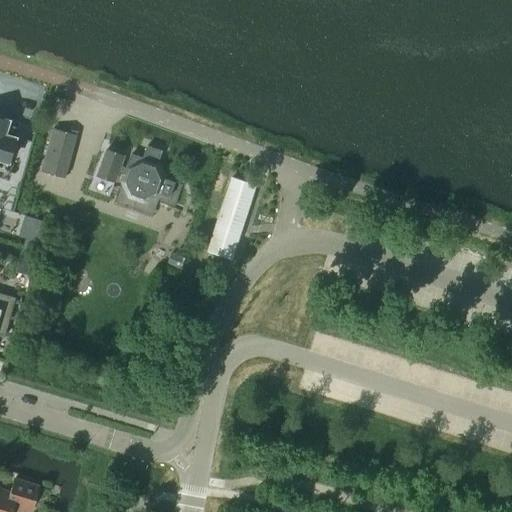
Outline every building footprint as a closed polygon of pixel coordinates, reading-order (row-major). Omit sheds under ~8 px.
[(0,155),(11,159),(17,138),(4,135),(9,119),(5,118),(0,116),(0,155)] [(66,178),(77,133),(56,127),(44,172),(66,178)] [(126,155),(109,149),(108,149),(99,176),(116,182),(120,171),(125,173),(123,182),(124,182),(131,195),(148,201),(162,193),(165,194),(170,181),(167,180),(162,164),(160,163),(164,151),(148,146),(144,157),(132,153),(127,168),(122,166),(126,155)] [(209,251),(207,259),(219,262),(221,255),(232,258),(236,246),(255,185),(249,183),(232,178),(213,239),(212,242),(209,251)] [(25,215),(22,225),(43,231),(45,221),(25,215)] [(0,334),(5,335),(17,297),(0,291),(0,334)] [(0,511),(9,511),(10,509),(15,506),(30,510),(37,486),(13,479),(8,493),(0,490),(0,511)]
